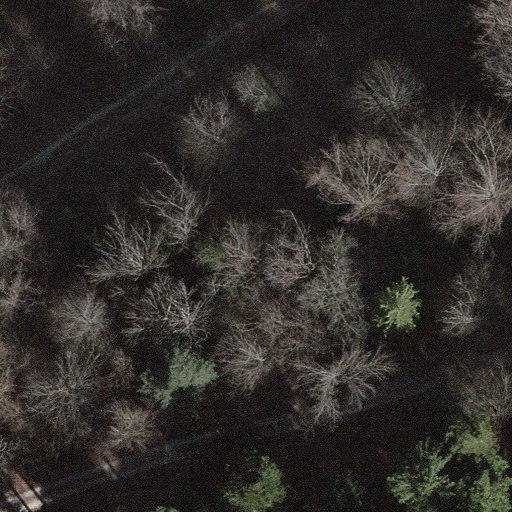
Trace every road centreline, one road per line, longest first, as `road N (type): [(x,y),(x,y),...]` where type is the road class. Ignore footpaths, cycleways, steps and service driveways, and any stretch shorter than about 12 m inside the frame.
road 1 (track): [(511,347),(185,446),(2,511)]
road 2 (track): [(0,196),(303,0)]
